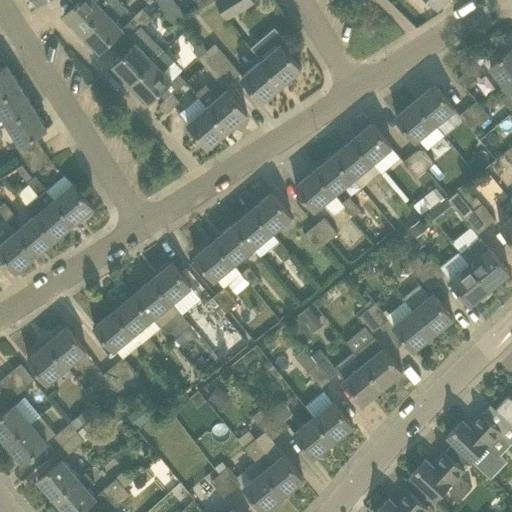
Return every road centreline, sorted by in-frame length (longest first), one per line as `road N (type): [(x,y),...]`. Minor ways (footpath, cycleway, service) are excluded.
road 1 (residential): [(142,226),(0,0)]
road 2 (residential): [(333,511),(511,324)]
road 3 (residential): [(142,226),(358,87)]
road 4 (residential): [(0,316),(142,226)]
road 5 (residential): [(358,87),(492,0)]
